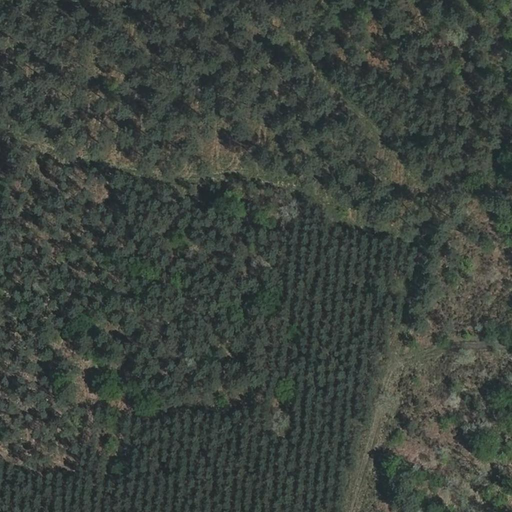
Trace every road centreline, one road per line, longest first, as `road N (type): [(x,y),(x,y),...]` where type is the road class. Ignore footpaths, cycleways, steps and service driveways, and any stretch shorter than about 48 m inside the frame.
road 1 (track): [(511,347),(402,345),(415,249),(300,83),(337,0)]
road 2 (track): [(402,345),(339,511)]
